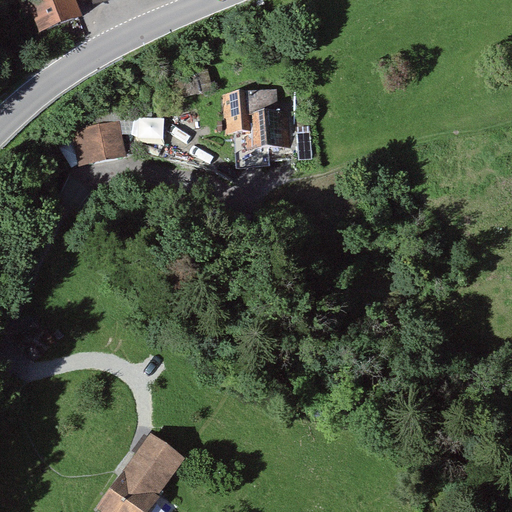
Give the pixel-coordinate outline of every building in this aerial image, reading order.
[(58,0),(16,0),(11,2),(27,41),(68,24),(58,0)] [(74,0),(79,13),(114,0),(74,0)] [(282,102),(230,103),(231,150),(284,149),(282,102)] [(124,165),(115,129),(69,140),(78,176),(124,165)] [(36,365),(57,344),(37,323),(16,344),(36,365)] [(153,438),(99,511),(145,511),(183,460),(153,438)]
